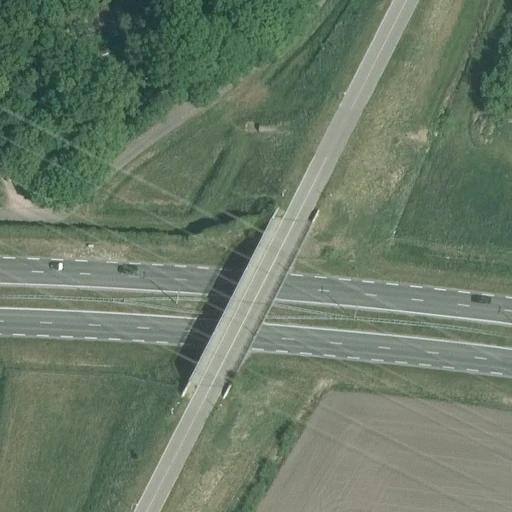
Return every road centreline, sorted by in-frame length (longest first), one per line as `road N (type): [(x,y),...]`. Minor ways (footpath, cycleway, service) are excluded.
road 1 (unclassified): [(146,511),(402,0)]
road 2 (primary): [(0,321),(224,333),(511,363)]
road 3 (primary): [(511,312),(0,272)]
road 4 (unclassified): [(18,206),(55,212),(70,204),(256,69),(317,0)]
